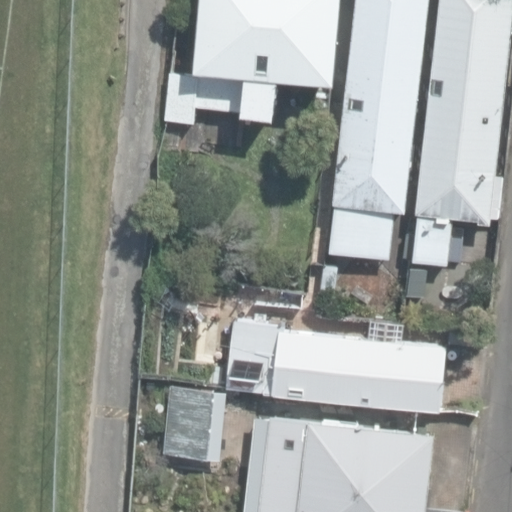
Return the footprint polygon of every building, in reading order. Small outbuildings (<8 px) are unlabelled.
[(169,117),(218,121),(219,104),(276,109),(279,71),(337,76),(343,0),(203,0),(199,57),(174,55),(169,117)] [(354,0),(328,249),(391,255),(397,208),(405,209),(427,0),(354,0)] [(511,0),(440,0),(413,258),(451,262),(456,218),(492,222),(511,28),(511,0)] [(442,407),(443,407),(449,344),(286,326),(286,321),(236,315),(228,384),(442,407)] [(169,453),(212,457),(218,376),(175,373),(169,453)] [(465,511),(466,507),(428,503),(436,430),(273,412),(261,511),(465,511)]
